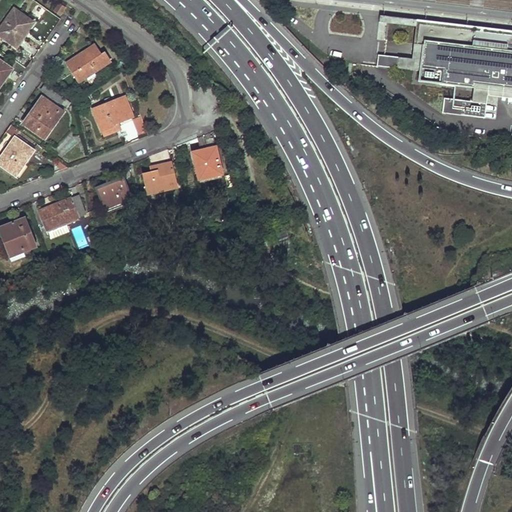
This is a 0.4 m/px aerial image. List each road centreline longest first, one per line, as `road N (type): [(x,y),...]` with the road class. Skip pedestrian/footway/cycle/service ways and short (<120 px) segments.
road 1 (track): [(511,442),(213,327),(125,311),(78,335),(45,401),(0,445)]
road 2 (trunk): [(407,511),(388,328),(347,189),(291,86),(221,0)]
road 3 (motorway): [(182,0),(251,74),(303,155),(328,214),(359,330),(375,457)]
road 4 (trunk): [(511,283),(222,402),(145,449),(93,511)]
road 5 (motorway): [(111,511),(149,467),(222,418),(485,310)]
road 6 (residential): [(0,202),(179,128),(177,74),(83,0)]
road 7 (motorway): [(511,192),(466,180),(391,141),(334,94),(246,0)]
road 8 (secondary): [(369,0),(511,16)]
road 9 (residential): [(0,126),(73,19)]
road 10 (trunk): [(468,511),(511,399)]
